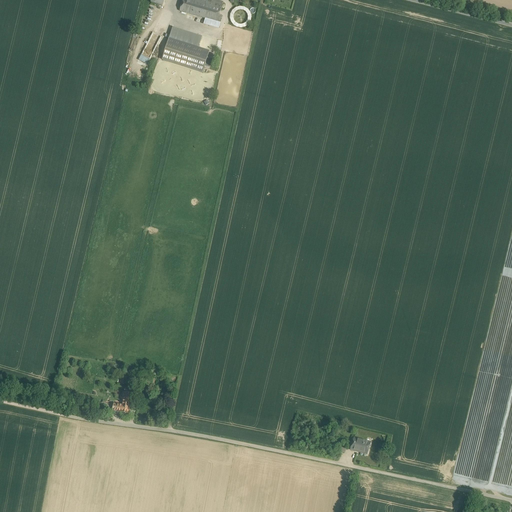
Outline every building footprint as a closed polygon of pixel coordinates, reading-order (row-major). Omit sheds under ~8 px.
[(223,3),(214,0),(183,0),(180,11),(206,19),(217,22),(219,16),(223,3)] [(251,21),(251,9),(245,10),(246,17),(243,17),(244,19),(246,19),(246,23),(240,24),(240,27),(249,27),(248,21),(251,21)] [(217,22),(206,19),(205,23),(219,27),(222,17),(219,16),(217,22)] [(201,39),(172,30),(169,39),(198,48),(201,39)] [(153,32),(148,43),(157,46),(161,36),(153,32)] [(198,48),(169,39),(163,60),(203,73),(205,66),(209,68),(212,60),(207,58),(209,52),(198,48)] [(129,393),(123,392),(122,400),(123,400),(122,405),(114,404),(113,411),(124,413),(124,414),(128,415),(128,414),(129,414),(130,403),(132,403),(133,398),(134,398),(135,395),(134,394),(134,389),(129,388),(129,393)] [(371,443),(354,438),(350,450),(368,454),(371,443)]
